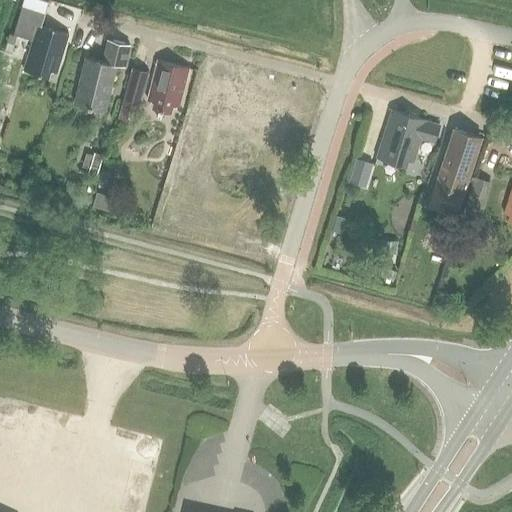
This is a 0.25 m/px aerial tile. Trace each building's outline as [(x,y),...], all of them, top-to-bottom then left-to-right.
[(49,14),(53,2),(45,0),(24,0),(14,34),(29,38),(33,24),(38,25),(24,70),(48,77),(51,70),(57,72),(69,34),(41,26),(46,13),(49,14)] [(10,33),(7,43),(15,45),(17,35),(14,35),(10,33)] [(85,58),(78,89),(74,104),(105,112),(116,66),(124,68),(130,45),(108,40),(102,62),(85,58)] [(158,60),(151,89),(148,100),(154,102),(153,108),(171,113),(173,106),(179,108),(189,68),(158,60)] [(149,71),(134,67),(119,119),(127,121),(134,96),(142,98),(149,71)] [(244,118),(231,114),(234,105),(217,100),(209,130),(237,139),(229,166),(267,177),(275,150),(277,151),(281,140),(279,139),(284,120),(247,109),(244,118)] [(426,122),(426,120),(392,110),(377,157),(406,166),(408,160),(414,161),(420,139),(434,143),(439,126),(426,122)] [(454,129),(430,205),(456,213),(481,137),(454,129)] [(87,153),(82,167),(89,170),(89,172),(97,174),(103,156),(94,153),(94,155),(87,153)] [(357,158),(350,182),(365,186),(372,163),(357,158)] [(492,183),(475,177),(465,206),(482,212),(492,183)] [(97,192),(93,205),(114,212),(118,198),(97,192)] [(432,231),(440,233),(435,251),(444,254),(454,220),(438,215),(432,231)] [(245,236),(271,236),(271,217),(245,217),(245,236)] [(396,242),(384,241),(383,254),(396,254),(396,242)]
